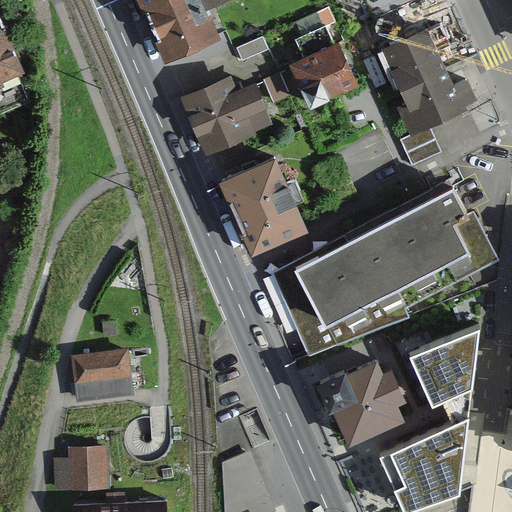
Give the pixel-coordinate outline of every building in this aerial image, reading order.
[(147,0),(169,50),(216,29),(203,0),(147,0)] [(306,39),(338,22),(330,7),(298,24),(306,39)] [(369,46),(388,90),(454,59),(437,17),(369,46)] [(0,19),(0,85),(23,76),(0,19)] [(296,106),(353,80),(333,36),(276,62),(296,106)] [(472,99),(454,59),(388,90),(405,128),(472,99)] [(209,144),(268,120),(252,81),(236,87),(231,73),(187,91),(209,144)] [(402,137),(414,164),(443,152),(432,125),(402,137)] [(255,240),(304,219),(274,152),(225,174),(255,240)] [(454,189),(274,273),(309,358),(410,318),(405,308),(434,294),(498,260),(474,212),(468,214),(454,189)] [(479,317),(409,348),(431,399),(472,382),(479,317)] [(125,351),(72,357),(77,399),(130,392),(125,351)] [(336,399),(352,435),(403,414),(395,396),(401,393),(389,366),(383,368),(378,356),(349,368),(347,364),(320,375),(332,401),(336,399)] [(470,411),(379,454),(405,508),(461,488),(470,411)] [(73,457),(56,456),(56,488),(111,489),(112,440),(73,439),(73,457)] [(253,449),(213,464),(231,511),(277,511),(278,511),(253,449)] [(162,511),(162,503),(79,507),(79,511),(162,511)]
